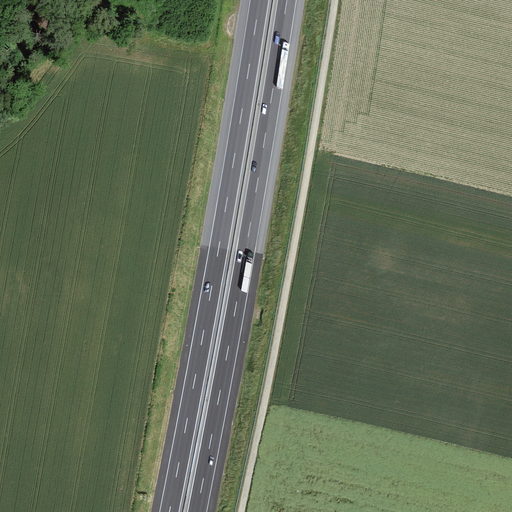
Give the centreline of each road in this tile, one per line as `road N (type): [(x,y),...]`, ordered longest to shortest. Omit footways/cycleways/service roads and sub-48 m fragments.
road 1 (track): [(241,511),(335,0)]
road 2 (motorway): [(197,511),(287,0)]
road 3 (motorway): [(259,0),(169,511)]
